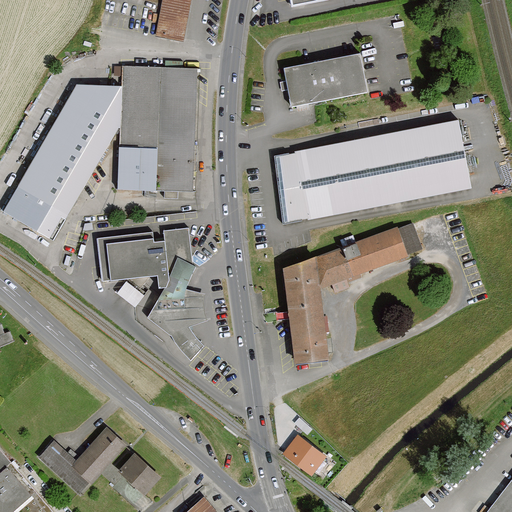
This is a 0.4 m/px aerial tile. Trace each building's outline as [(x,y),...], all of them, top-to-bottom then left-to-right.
[(190,0),(162,0),(155,38),(183,43),(190,0)] [(292,108),(368,93),(361,54),(285,68),(292,108)] [(197,68),(122,66),(121,87),(120,125),(118,189),(193,191),(197,68)] [(76,85),(3,211),(49,238),(61,217),(65,219),(120,125),(121,87),(76,85)] [(471,188),(458,121),(295,150),(296,154),(273,158),(285,220),(308,216),(309,218),(471,188)] [(116,291),(134,305),(135,320),(164,342),(170,334),(191,362),(205,347),(190,327),(207,320),(203,306),(205,294),(186,288),(196,264),(193,263),(189,227),(97,236),(102,282),(156,275),(143,294),(126,280),(116,291)] [(397,227),(318,255),(322,287),(408,256),(397,227)] [(322,287),(318,255),(284,267),(295,365),(330,361),(322,287)] [(0,347),(13,341),(9,331),(4,333),(1,324),(0,324),(0,347)] [(76,459),(54,439),(37,458),(79,495),(91,481),(93,482),(127,444),(106,425),(76,459)] [(327,455),(297,433),(282,453),(312,475),(327,455)] [(55,511),(0,447),(0,511),(55,511)] [(162,475),(135,451),(118,470),(145,494),(162,475)] [(511,511),(511,479),(486,511),(511,511)] [(217,511),(203,495),(184,511),(217,511)]
